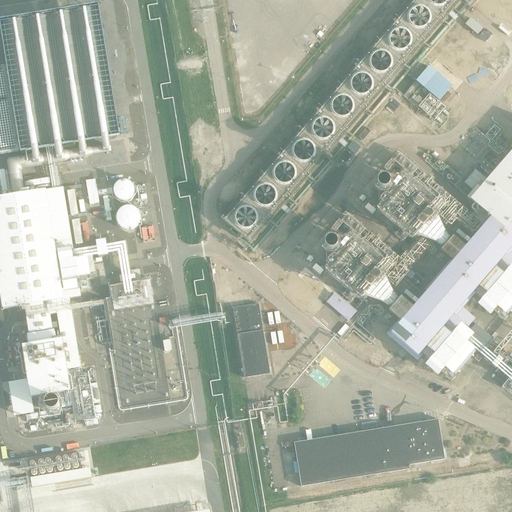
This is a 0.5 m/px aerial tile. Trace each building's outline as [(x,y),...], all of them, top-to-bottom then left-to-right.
[(424,0),(228,228),(251,248),(464,0),(424,0)] [(98,10),(0,25),(0,41),(21,172),(121,156),(98,10)] [(466,24),(477,34),(482,29),(471,19),(466,24)] [(479,37),(485,43),(492,35),(485,29),(479,37)] [(418,90),(440,109),(452,94),(430,76),(418,90)] [(490,217),(387,338),(415,361),(511,246),(511,151),(469,201),(490,217)] [(116,200),(134,199),(133,180),(115,181),(116,200)] [(11,308),(64,300),(46,191),(0,198),(0,292),(3,310),(11,308)] [(134,232),(144,214),(125,204),(115,222),(134,232)] [(497,285),(481,305),(488,311),(479,322),(492,334),(498,326),(506,333),(511,326),(511,284),(505,292),(497,285)] [(357,312),(336,293),(327,303),(348,321),(357,312)] [(413,295),(409,300),(415,305),(419,300),(413,295)] [(259,304),(233,308),(245,378),(270,374),(259,304)] [(446,344),(429,364),(436,370),(427,381),(440,393),(446,386),(453,392),(475,367),(468,361),(476,351),(462,339),(453,351),(446,344)] [(392,426),(404,424),(402,411),(389,414),(392,426)] [(439,421),(296,444),(303,489),(413,471),(412,467),(446,461),(439,421)] [(375,422),(361,424),(362,430),(376,428),(375,422)]
